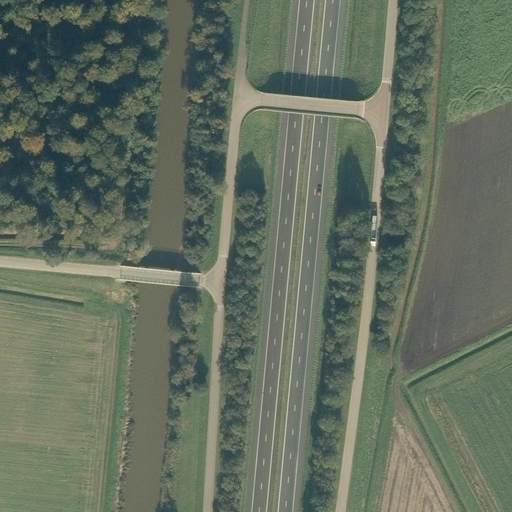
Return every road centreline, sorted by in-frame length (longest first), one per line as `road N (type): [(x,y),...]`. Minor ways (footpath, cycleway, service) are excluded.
road 1 (motorway): [(306,0),(258,511)]
road 2 (motorway): [(284,511),(332,0)]
road 3 (unclassified): [(339,511),(382,112)]
road 4 (unclassified): [(203,511),(220,282)]
road 5 (unclassified): [(220,282),(237,99)]
road 6 (unclassified): [(382,112),(237,99)]
road 7 (unclassified): [(123,273),(0,262)]
